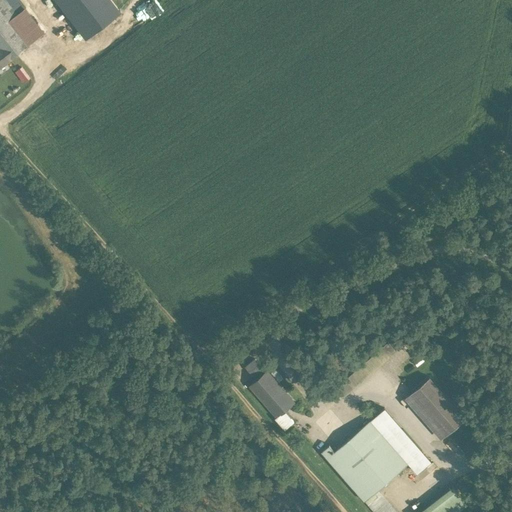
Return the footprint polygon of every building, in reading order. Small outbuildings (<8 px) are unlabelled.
[(23,0),(0,0),(0,10),(13,28),(27,45),(36,38),(20,19),(32,10),(23,0)] [(113,0),(57,0),(85,39),(122,13),(113,0)] [(0,10),(0,38),(13,28),(0,10)] [(13,28),(0,38),(0,43),(2,46),(0,47),(0,65),(27,45),(13,28)] [(25,82),(33,77),(25,65),(17,71),(25,82)] [(337,387),(345,395),(396,349),(389,341),(337,387)] [(253,360),(245,367),(253,377),(262,370),(253,360)] [(428,375),(404,396),(441,437),(465,416),(428,375)] [(273,378),(256,393),(276,416),(293,401),(273,378)] [(328,444),(320,451),(373,511),(395,511),(376,489),(407,462),(416,472),(430,461),(383,407),(333,451),(328,444)] [(452,486),(418,511),(456,511),(466,504),(452,486)]
